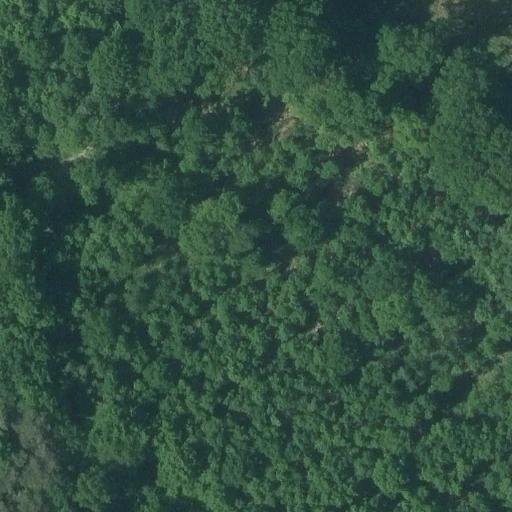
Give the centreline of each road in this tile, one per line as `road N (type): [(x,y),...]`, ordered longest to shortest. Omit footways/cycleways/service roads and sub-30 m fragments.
road 1 (track): [(30,288),(72,511)]
road 2 (track): [(0,151),(30,288)]
road 3 (track): [(30,288),(80,177)]
